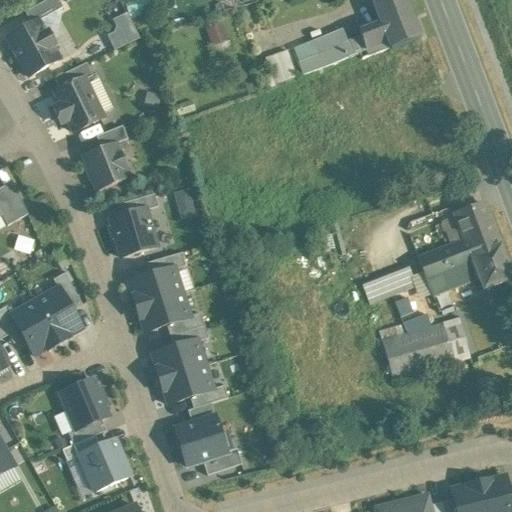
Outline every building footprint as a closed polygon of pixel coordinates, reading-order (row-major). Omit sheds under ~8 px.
[(58,0),(48,0),(24,13),(31,26),(38,22),(63,8),(58,0)] [(404,0),(373,0),(372,1),(380,25),(359,33),(361,38),(347,43),(342,45),(343,46),(347,59),(349,58),(359,54),(366,51),(368,57),(390,48),(390,49),(420,38),(420,37),(410,13),(404,0)] [(31,26),(7,39),(28,78),(60,61),(52,48),(55,47),(47,34),(45,35),(38,22),(31,26)] [(208,28),(212,43),(224,40),(219,25),(208,28)] [(342,30),(312,42),(317,56),(343,46),(342,45),(347,43),(342,30)] [(420,38),(390,49),(399,72),(409,96),(438,84),(420,37),(420,38)] [(317,56),(298,63),(303,76),(328,67),(347,59),(343,46),(317,56)] [(361,59),(369,80),(371,83),(399,72),(390,49),(390,48),(368,57),(361,59)] [(287,52),(264,59),(273,85),(296,78),(287,52)] [(359,54),(349,58),(359,84),(369,80),(361,59),(359,54)] [(86,64),(54,80),(59,92),(84,80),(84,81),(92,77),(86,64)] [(59,92),(55,94),(61,107),(54,110),(60,124),(68,121),(74,134),(103,120),(84,81),(84,80),(59,92)] [(122,127),(96,138),(101,151),(116,145),(127,141),(122,127)] [(101,151),(82,158),(96,193),(130,180),(116,145),(101,151)] [(20,200),(11,183),(0,189),(0,213),(0,214),(0,215),(7,227),(27,216),(20,200)] [(187,189),(174,193),(181,217),(194,214),(187,189)] [(511,274),(511,244),(494,198),(458,211),(467,236),(425,252),(435,278),(481,261),(489,283),(511,274)] [(112,222),(123,261),(161,250),(149,211),(112,222)] [(413,284),(418,298),(429,294),(423,276),(413,279),(409,267),(361,283),(367,300),(413,284)] [(174,270),(128,285),(136,309),(182,295),(174,270)] [(56,279),(59,286),(74,313),(85,307),(67,273),(56,279)] [(59,286),(12,312),(26,338),(36,354),(83,327),(74,313),(59,286)] [(182,295),(136,309),(144,334),(190,319),(184,301),(182,295)] [(9,306),(0,311),(0,319),(8,334),(14,344),(26,338),(12,312),(9,306)] [(449,315),(387,335),(401,380),(464,360),(449,315)] [(200,343),(154,357),(162,382),(208,368),(200,343)] [(208,368),(162,382),(169,407),(215,393),(208,368)] [(69,411),(77,429),(108,415),(93,379),(61,392),(69,411)] [(190,416),(194,429),(214,423),(209,409),(190,416)] [(62,436),(77,429),(69,411),(54,418),(62,436)] [(179,434),(190,467),(204,463),(225,457),(214,423),(194,429),(179,434)] [(0,480),(18,472),(0,434),(0,480)] [(69,462),(80,458),(101,449),(96,437),(64,450),(69,462)] [(80,458),(97,496),(133,480),(116,442),(101,449),(80,458)] [(225,457),(204,463),(209,479),(243,468),(238,453),(225,457)] [(511,511),(511,491),(508,475),(481,481),(487,511),(511,511)] [(451,488),(454,501),(456,511),(487,511),(481,481),(451,488)] [(429,493),(375,507),(375,511),(434,511),(432,506),(429,493)] [(446,511),(456,511),(454,501),(444,503),(446,511)] [(115,511),(140,511),(137,503),(115,511)] [(446,511),(444,503),(432,506),(434,511),(446,511)]
